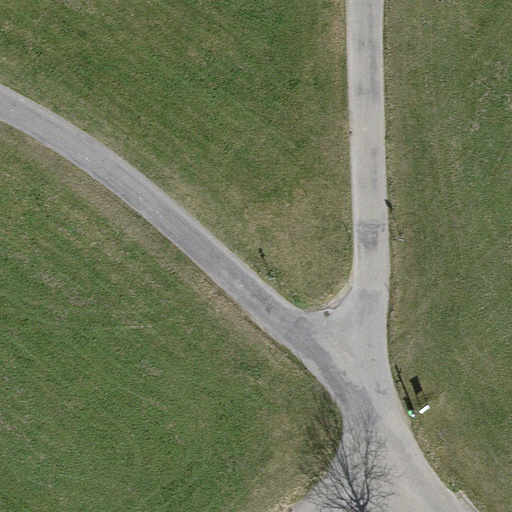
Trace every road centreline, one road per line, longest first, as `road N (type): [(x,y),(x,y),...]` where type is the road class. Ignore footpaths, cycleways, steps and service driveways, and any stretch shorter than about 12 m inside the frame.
road 1 (unclassified): [(389,457),(362,384),(373,243),(366,0)]
road 2 (track): [(362,384),(140,193),(0,103)]
